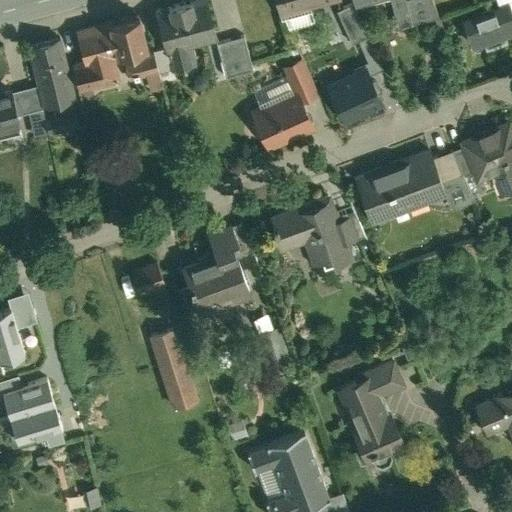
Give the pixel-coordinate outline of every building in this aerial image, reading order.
[(205,0),(187,0),(157,8),(166,44),(174,65),(174,66),(193,60),(188,41),(215,33),(205,0)] [(275,0),(279,11),(320,0),(275,0)] [(432,0),(404,0),(411,22),(438,14),(432,0)] [(353,1),(336,9),(351,41),(368,34),(353,1)] [(471,43),(482,39),(485,48),(507,40),(504,31),(511,28),(511,10),(509,2),(462,19),(471,43)] [(139,14),(79,30),(87,59),(113,54),(126,51),(134,49),(148,45),(139,14)] [(244,33),(216,41),(226,75),(253,68),(244,33)] [(59,36),(28,44),(38,83),(37,83),(42,104),(43,103),(75,95),(59,36)] [(166,44),(153,48),(154,51),(158,68),(158,69),(174,65),(166,44)] [(134,49),(126,51),(128,58),(136,56),(134,49)] [(128,58),(124,59),(128,76),(158,68),(154,51),(136,56),(128,58)] [(87,59),(86,59),(72,63),(78,85),(119,75),(113,54),(87,59)] [(317,90),(303,57),(283,66),(294,91),(296,90),(299,98),(317,90)] [(326,82),(344,120),(384,102),(366,63),(326,82)] [(37,83),(11,90),(16,113),(42,106),(42,104),(37,83)] [(9,89),(0,90),(0,124),(18,120),(11,90),(10,88),(9,88),(9,89)] [(294,91),(254,109),(259,120),(253,123),(258,135),(264,132),(269,143),(311,125),(299,98),(296,90),(294,91)] [(74,108),(45,114),(43,103),(42,104),(42,106),(48,130),(78,123),(74,108)] [(511,128),(508,120),(462,139),(475,169),(478,176),(497,167),(501,165),(504,166),(511,183),(511,185),(511,128)] [(475,169),(464,143),(453,148),(463,172),(464,174),(475,169)] [(430,148),(356,176),(372,217),(445,190),(441,180),(432,156),(430,148)] [(453,148),(432,156),(441,180),(463,172),(453,148)] [(329,195),(272,215),(276,225),(273,226),(280,246),(306,236),(314,260),(330,254),(333,261),(351,255),(345,240),(337,217),(329,195)] [(355,210),(337,217),(345,240),(365,232),(355,210)] [(242,220),(225,227),(234,250),(251,244),(242,220)] [(234,250),(225,227),(208,233),(215,253),(183,265),(189,281),(189,282),(199,304),(199,305),(216,298),(215,294),(244,283),(246,287),(247,287),(234,250)] [(157,262),(132,271),(140,291),(164,283),(157,262)] [(189,282),(177,286),(184,309),(199,304),(189,282)] [(11,305),(16,324),(36,318),(28,290),(8,296),(11,305)] [(0,308),(0,357),(24,350),(16,324),(11,305),(0,308)] [(196,395),(173,325),(149,333),(172,403),(196,395)] [(403,382),(393,358),(365,370),(368,377),(374,375),(381,391),(403,382)] [(18,372),(0,377),(0,389),(2,389),(21,383),(18,372)] [(21,383),(2,389),(10,414),(54,400),(47,375),(21,383)] [(385,412),(380,401),(385,399),(381,391),(374,375),(368,377),(357,382),(356,379),(340,387),(356,425),(353,426),(367,459),(373,456),(375,460),(381,463),(389,459),(391,453),(390,449),(404,443),(391,413),(390,412),(387,411),(385,412)] [(497,395),(475,404),(484,424),(505,414),(511,429),(511,386),(496,393),(497,395)] [(54,400),(10,414),(17,438),(44,430),(60,425),(62,425),(54,400)] [(60,425),(44,430),(48,443),(64,438),(60,425)] [(304,428),(247,449),(254,468),(273,461),(284,491),(265,498),(270,511),(283,511),(329,495),(304,428)] [(96,484),(83,488),(87,503),(100,500),(96,484)]
